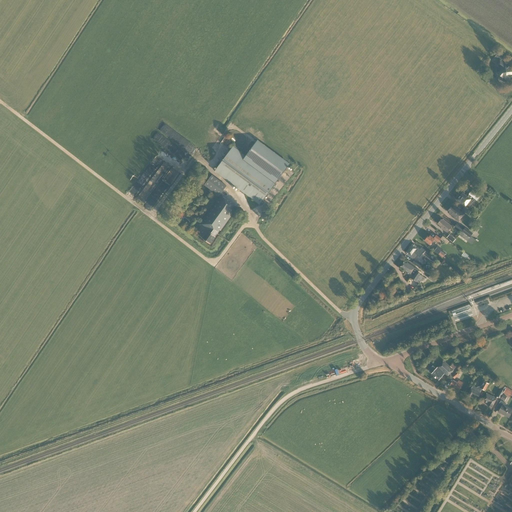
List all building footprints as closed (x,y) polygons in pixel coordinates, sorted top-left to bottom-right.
[(506,64),(505,64),(500,60),(496,65),(501,69),(498,74),(503,78),(507,81),(511,75),(511,69),(506,64)] [(161,131),(155,137),(164,147),(171,141),(161,131)] [(216,171),(260,204),(289,165),(257,141),(246,156),(234,147),(216,171)] [(205,185),(219,196),(226,186),(212,175),(205,185)] [(150,184),(154,189),(161,184),(156,179),(150,184)] [(465,206),(467,204),(469,205),(476,200),(477,200),(480,196),(472,190),(469,194),(469,195),(467,197),(462,193),(459,196),(457,200),(465,206)] [(220,230),(221,230),(237,207),(221,195),(202,221),(203,222),(201,225),(208,230),(202,238),(210,244),(216,237),(215,236),(220,230)] [(461,212),(454,206),(453,208),(451,207),(448,211),(450,212),(449,213),(455,218),(454,218),(458,222),(466,213),(462,210),(461,212)] [(442,228),(447,232),(452,226),(442,219),(442,220),(441,220),(438,224),(442,227),(442,228)] [(464,229),(457,223),(455,226),(462,232),(459,235),(472,245),(476,240),(471,236),(473,233),(465,227),(464,229)] [(435,239),(438,242),(441,239),(436,235),(433,238),(430,236),(428,237),(427,237),(424,241),(430,245),(435,239)] [(407,254),(413,259),(420,250),(414,245),(413,246),(412,245),(406,252),(407,253),(407,254)] [(412,263),(419,268),(422,264),(414,259),(412,263)] [(406,263),(404,262),(401,267),(406,270),(405,271),(410,274),(411,274),(413,276),(411,279),(416,282),(418,283),(420,281),(422,282),(425,278),(416,272),(418,270),(415,268),(407,262),(406,263)] [(445,373),(448,376),(453,370),(451,368),(444,361),(437,369),(434,366),(429,370),(435,376),(434,376),(436,378),(436,377),(439,380),(445,373)] [(459,381),(457,383),(453,380),(450,385),(459,390),(462,386),(462,385),(463,383),(459,381)] [(485,391),(489,384),(488,384),(485,382),(484,382),(482,386),(481,386),(477,387),(476,388),(473,386),(468,395),(476,400),(477,398),(481,393),(480,392),(481,391),(482,389),(485,391)] [(500,399),(503,393),(506,388),(503,386),(497,397),(500,399)] [(492,408),(496,400),(497,399),(487,393),(483,401),(488,404),(488,405),(492,408)] [(499,412),(509,418),(511,412),(511,410),(504,406),(506,404),(501,401),(498,406),(501,408),(499,412)]
